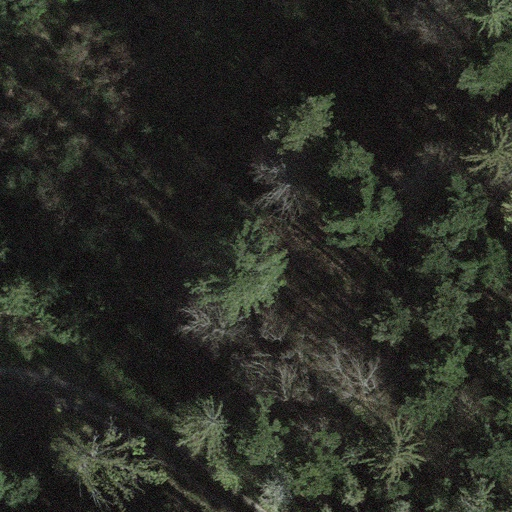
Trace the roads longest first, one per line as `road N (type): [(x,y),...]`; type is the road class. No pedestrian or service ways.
road 1 (track): [(0,379),(56,375),(123,294),(232,94),(325,0)]
road 2 (track): [(56,375),(248,511)]
